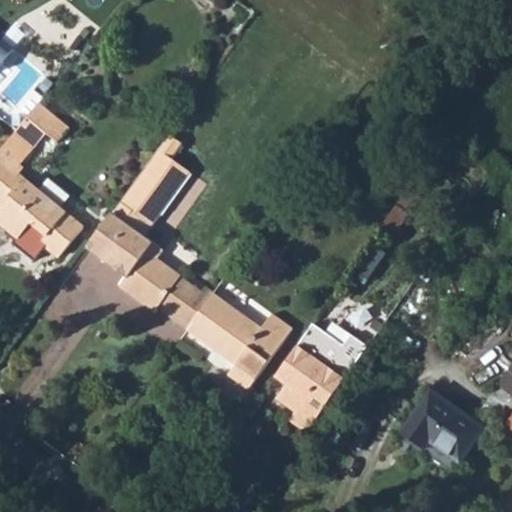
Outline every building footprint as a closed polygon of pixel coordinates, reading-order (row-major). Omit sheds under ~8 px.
[(0,200),(5,205),(0,212),(0,225),(19,240),(26,231),(31,225),(46,238),(42,243),(60,259),(84,228),(10,168),(29,145),(33,148),(46,133),(58,142),(69,129),(39,103),(15,133),(0,151),(0,200)] [(88,252),(129,282),(122,291),(161,318),(164,315),(187,332),(211,299),(163,264),(169,257),(145,239),(161,218),(157,215),(189,172),(170,158),(177,148),(167,140),(88,252)] [(161,218),(145,239),(149,242),(197,177),(189,172),(157,215),(161,218)] [(378,234),(391,243),(410,218),(396,209),(378,234)] [(26,231),(42,243),(46,238),(31,225),(26,231)] [(187,332),(207,345),(208,343),(238,364),(229,375),(248,389),(293,330),(273,315),(263,329),(214,295),(211,299),(187,332)] [(329,335),(314,324),(298,347),(287,362),(300,371),(313,353),(315,354),(329,335)] [(291,421),(308,433),(345,381),(369,347),(352,336),(345,346),(329,335),(315,354),(313,353),(300,371),(280,400),(297,413),(291,421)] [(507,425),(511,417),(511,368),(484,409),(507,425)] [(403,434),(425,450),(431,443),(460,463),(484,428),(432,392),(403,434)]
